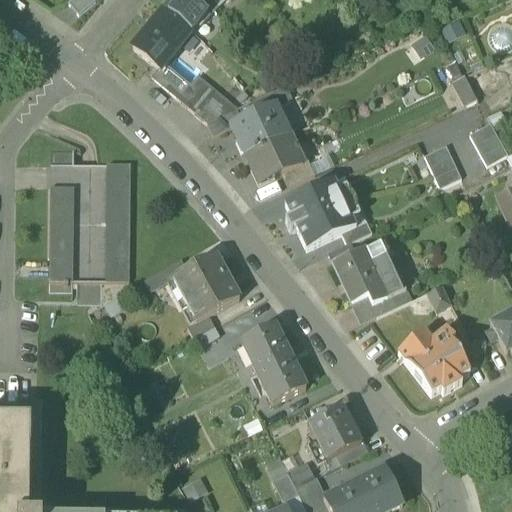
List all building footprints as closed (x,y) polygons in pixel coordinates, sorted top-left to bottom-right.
[(78,20),(101,0),(76,0),(68,8),(78,20)] [(174,0),(162,15),(190,38),(207,18),(207,17),(186,0),(174,0)] [(207,18),(210,21),(218,11),(208,0),(186,0),(207,17),(207,18)] [(227,4),(224,0),(208,0),(218,11),(227,4)] [(165,69),(190,38),(162,15),(143,38),(145,40),(134,53),(159,74),(160,75),(165,69)] [(465,38),(458,24),(440,33),(447,47),(465,38)] [(435,54),(425,40),(411,49),(421,63),(435,54)] [(285,65),(273,75),(283,88),(295,78),(285,65)] [(152,84),(207,129),(237,114),(197,81),(190,89),(165,69),(160,75),(159,74),(151,83),(152,84)] [(278,87),(268,73),(254,84),(265,97),(278,87)] [(451,88),(465,111),(477,106),(464,81),(451,88)] [(233,132),(246,161),(290,140),(282,123),(278,125),(273,114),(277,112),(276,110),(275,110),(242,125),(232,130),(233,132)] [(278,125),(282,123),(277,112),(273,114),(278,125)] [(242,125),(237,114),(207,129),(213,142),(233,132),(232,130),(242,125)] [(469,140),(487,172),(507,160),(490,129),(469,140)] [(295,152),(290,140),(246,161),(259,190),(283,179),(303,170),(303,169),(302,168),(297,170),(292,159),(299,156),(297,151),(295,152)] [(424,161),(440,194),(461,184),(446,151),(424,161)] [(50,169),(73,169),(73,155),(50,155),(50,169)] [(326,158),(309,166),(316,180),(333,172),(326,158)] [(290,193),(316,180),(309,166),(303,169),(303,170),(283,179),(290,193)] [(106,287),(129,287),(130,170),(107,170),(106,287)] [(296,234),(306,256),(341,240),(356,233),(355,232),(352,224),(353,223),(340,194),(338,195),(334,186),(284,209),(291,223),(285,226),(290,237),(296,234)] [(73,287),(74,193),(50,192),(49,286),(73,287)] [(511,213),(511,207),(507,197),(497,202),(504,217),(511,213)] [(341,240),(346,251),(350,249),(372,239),(366,227),(355,232),(356,233),(341,240)] [(382,248),(367,255),(373,267),(385,262),(401,296),(404,295),(382,248)] [(354,259),(350,249),(346,251),(328,260),(332,269),(354,259)] [(367,302),(372,313),(391,304),(390,304),(405,297),(404,295),(401,296),(385,262),(373,267),(370,269),(364,257),(363,255),(354,259),(332,269),(351,310),(367,302)] [(370,269),(373,267),(367,255),(364,257),(370,269)] [(195,328),(196,329),(209,322),(239,305),(214,260),(187,276),(171,284),(172,286),(195,328)] [(144,286),(150,297),(172,286),(171,284),(187,276),(181,265),(144,286)] [(73,287),(49,286),(49,296),(73,296),(73,287)] [(428,299),(436,317),(450,310),(442,292),(428,299)] [(391,304),(372,313),(377,322),(410,307),(405,297),(390,304),(391,304)] [(361,329),(377,322),(372,313),(367,302),(351,310),(361,329)] [(118,303),(103,311),(110,323),(125,315),(118,303)] [(511,316),(490,329),(508,359),(511,357),(511,358),(511,316)] [(187,332),(193,344),(214,332),(209,322),(196,329),(195,328),(187,332)] [(241,347),(272,411),(305,394),(274,331),(241,347)] [(397,357),(431,401),(441,396),(443,399),(462,388),(460,384),(470,379),(458,358),(451,348),(455,345),(446,334),(431,345),(425,336),(397,357)] [(316,447),(326,466),(335,462),(361,449),(360,448),(342,411),(307,429),(316,447)] [(28,511),(29,428),(0,427),(0,511),(28,511)] [(335,462),(340,471),(368,457),(363,446),(360,448),(361,449),(335,462)] [(308,451),(318,471),(326,466),(316,447),(308,451)] [(264,469),(272,486),(288,479),(279,461),(264,469)] [(295,493),(314,484),(306,467),(287,477),(295,493)] [(325,511),(397,511),(403,509),(386,475),(325,505),(323,506),(325,511)] [(284,507),(299,501),(288,479),(272,486),(283,508),(284,507)] [(181,492),(189,508),(209,497),(200,482),(181,492)] [(295,493),(299,501),(303,511),(325,511),(323,506),(325,505),(314,484),(295,493)] [(285,511),(303,511),(299,501),(284,507),(285,511)]
